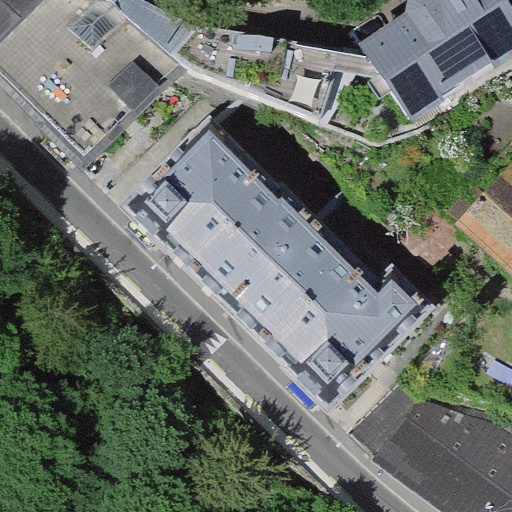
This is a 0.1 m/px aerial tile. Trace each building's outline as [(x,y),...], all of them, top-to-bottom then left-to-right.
[(124,0),(0,0),(0,104),(72,175),(166,81),(192,34),(124,0)] [(409,8),(363,39),(416,111),(511,47),(511,0),(407,0),(407,1),(409,8)] [(351,64),(192,34),(166,81),(328,133),(351,64)] [(138,221),(240,322),(322,238),(220,138),(138,221)] [(511,187),(511,154),(446,222),(460,242),(511,187)] [(511,187),(460,242),(511,291),(511,187)] [(404,254),(429,277),(462,246),(460,242),(446,222),(434,202),(409,226),(417,242),(404,254)] [(381,296),(322,238),(240,322),(337,418),(434,321),(395,282),(381,296)] [(450,511),(511,511),(511,436),(490,423),(425,403),(383,460),(450,511)]
